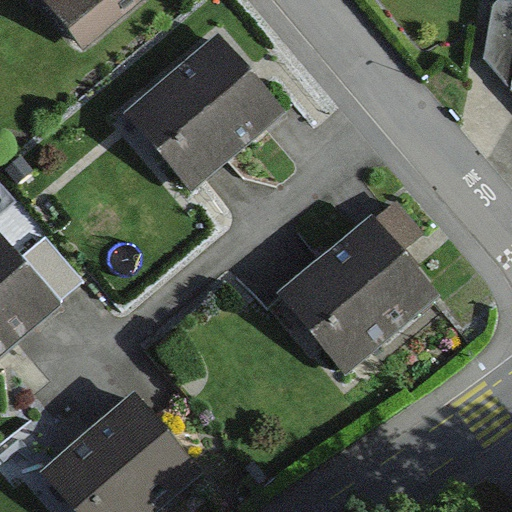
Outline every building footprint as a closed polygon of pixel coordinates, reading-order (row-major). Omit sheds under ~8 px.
[(49,0),(87,43),(137,0),(49,0)] [(194,187),(291,109),(228,30),(131,109),(194,187)] [(349,372),(443,296),(376,213),(282,290),(349,372)] [(0,352),(64,300),(0,223),(0,352)] [(165,511),(210,475),(141,392),(42,473),(74,511),(165,511)]
